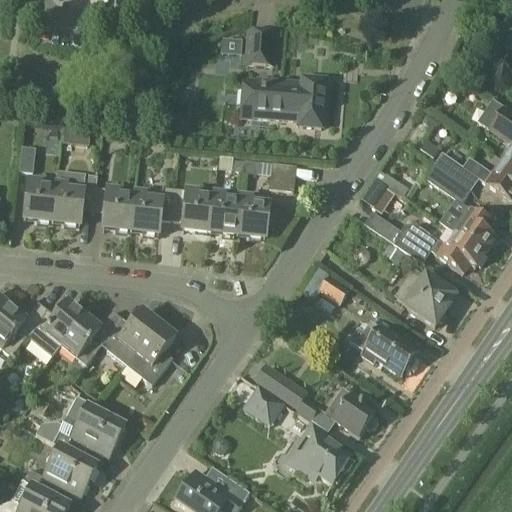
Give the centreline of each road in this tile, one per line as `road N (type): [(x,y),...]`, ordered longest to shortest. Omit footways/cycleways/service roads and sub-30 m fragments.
road 1 (residential): [(245,331),(432,55),(446,21)]
road 2 (residential): [(245,331),(173,287),(0,268)]
road 3 (secondary): [(380,511),(511,324)]
road 4 (residential): [(121,511),(245,331)]
road 5 (residential): [(27,0),(46,18),(121,26),(179,0)]
